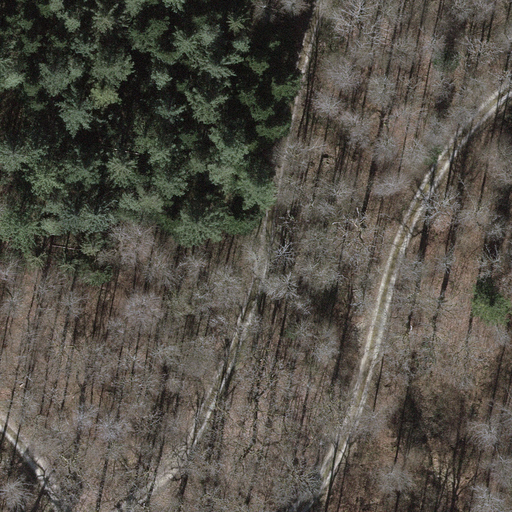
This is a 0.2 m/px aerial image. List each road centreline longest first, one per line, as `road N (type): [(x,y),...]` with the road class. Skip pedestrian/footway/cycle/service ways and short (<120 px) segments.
road 1 (track): [(134,511),(225,356),(329,0)]
road 2 (track): [(302,511),(348,426),(398,245),(476,118),(511,92)]
